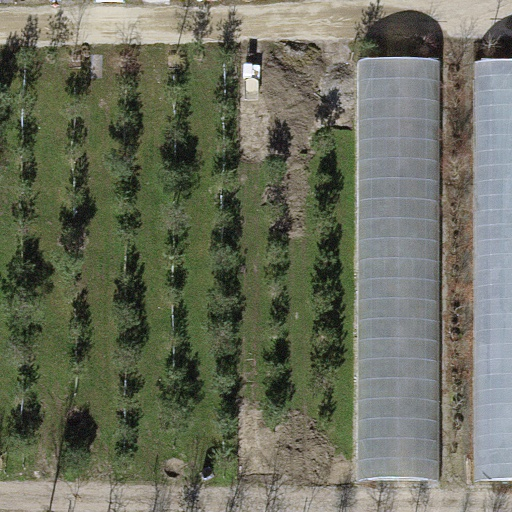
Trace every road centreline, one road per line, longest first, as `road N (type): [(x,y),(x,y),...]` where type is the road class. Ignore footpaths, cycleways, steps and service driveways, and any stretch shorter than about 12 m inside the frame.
road 1 (track): [(0,18),(511,7)]
road 2 (track): [(0,498),(511,498)]
